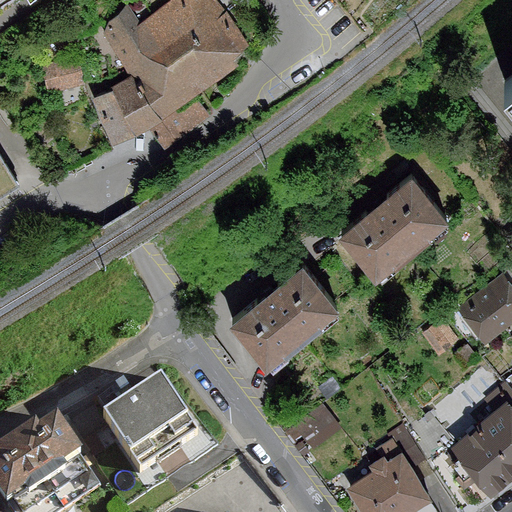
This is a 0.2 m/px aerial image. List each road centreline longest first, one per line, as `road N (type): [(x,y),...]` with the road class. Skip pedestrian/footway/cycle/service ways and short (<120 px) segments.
road 1 (residential): [(281,0),(295,25),(228,116),(106,186)]
road 2 (residential): [(183,327),(317,511)]
road 3 (residential): [(183,327),(0,424)]
road 4 (residential): [(106,186),(183,327)]
